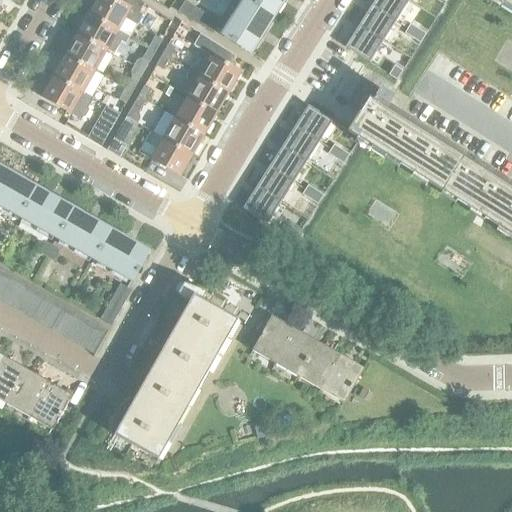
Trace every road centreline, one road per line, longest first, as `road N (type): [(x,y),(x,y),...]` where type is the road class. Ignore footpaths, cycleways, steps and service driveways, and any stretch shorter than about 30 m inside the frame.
road 1 (residential): [(511,376),(452,375),(194,225)]
road 2 (residential): [(0,311),(106,374),(194,225)]
road 3 (residential): [(194,225),(332,0)]
road 4 (residential): [(194,225),(0,115)]
